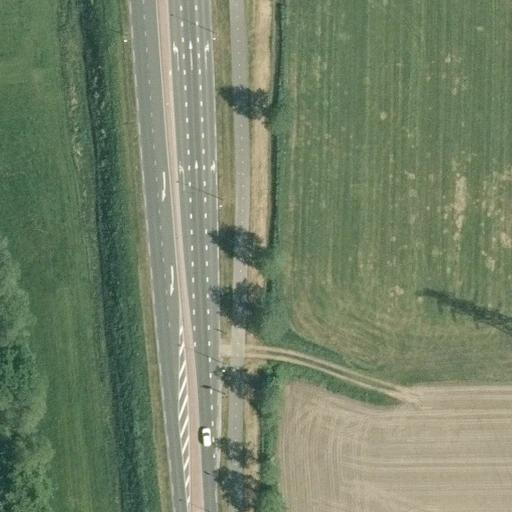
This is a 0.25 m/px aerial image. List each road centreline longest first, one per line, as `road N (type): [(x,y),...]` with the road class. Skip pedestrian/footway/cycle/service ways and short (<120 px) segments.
road 1 (primary): [(141,0),(180,511)]
road 2 (primary): [(208,511),(188,0)]
